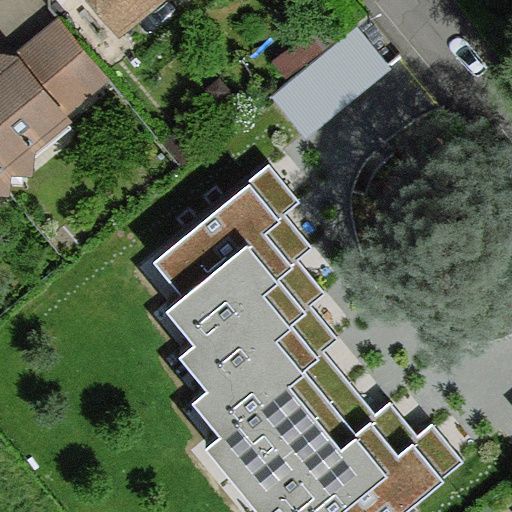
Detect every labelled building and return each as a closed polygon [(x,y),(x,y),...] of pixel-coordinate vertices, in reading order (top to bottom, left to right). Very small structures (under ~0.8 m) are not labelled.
[(106,0),(122,19),(145,0),(106,0)] [(316,127),(400,55),(367,17),(283,89),(316,127)] [(17,57),(58,107),(103,70),(62,20),(17,57)] [(0,152),(7,161),(27,163),(29,142),(64,114),(58,107),(17,57),(0,55),(0,152)] [(300,202),(270,166),(155,262),(184,297),(167,312),(196,347),(181,359),(209,391),(194,403),(222,435),(205,449),(258,511),(272,511),(279,507),(282,511),(405,511),(466,462),(435,425),(419,438),(390,404),(376,415),(324,352),(339,339),(311,305),(325,293),(297,260),(312,247),(285,215),(300,202)]
